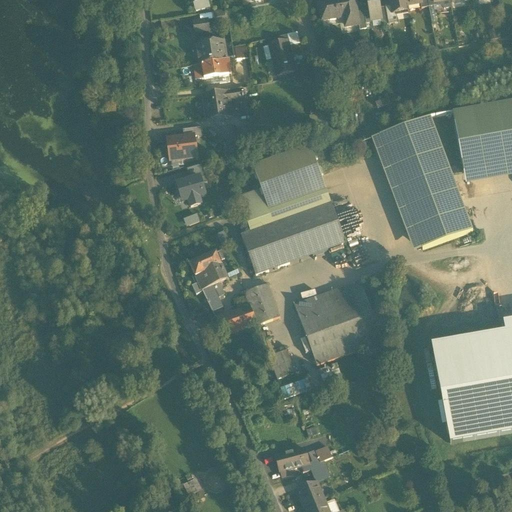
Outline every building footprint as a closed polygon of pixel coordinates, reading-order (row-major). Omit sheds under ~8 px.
[(344,16),(347,28),(358,26),(359,26),(357,14),(354,0),(339,0),(318,4),(322,22),(339,19),(338,17),(344,16)] [(366,0),(369,12),(371,22),(372,22),(380,21),(381,21),(379,9),(377,0),(366,0)] [(389,0),(391,7),(392,15),(396,15),(400,14),(400,10),(406,9),(406,13),(407,12),(406,7),(405,0),(389,0)] [(420,5),(421,10),(426,9),(428,9),(433,8),(436,7),(435,4),(433,0),(420,0),(421,5),(420,5)] [(391,7),(385,9),(388,26),(398,24),(396,15),(392,15),(391,7)] [(428,9),(432,26),(436,25),(433,8),(428,9)] [(382,27),(388,26),(385,9),(379,9),(381,21),(380,21),(382,27)] [(369,12),(363,13),(366,25),(372,24),(372,22),(371,22),(369,12)] [(367,31),(366,25),(363,13),(357,14),(359,26),(358,26),(360,32),(367,31)] [(193,24),(195,35),(210,33),(208,21),(193,24)] [(270,40),(272,47),(289,43),(287,36),(270,40)] [(198,65),(199,67),(201,66),(227,62),(223,43),(195,47),(196,49),(198,48),(200,65),(198,65)] [(272,62),(277,78),(296,73),(289,43),(272,47),(276,61),(272,62)] [(235,50),(236,61),(249,59),(247,48),(235,50)] [(227,62),(201,66),(204,81),(229,77),(227,62)] [(196,82),(204,81),(201,66),(199,67),(194,68),(193,68),(196,82)] [(242,98),(242,96),(241,91),(227,93),(229,104),(243,102),(242,99),(243,99),(243,98),(242,98)] [(231,117),(229,104),(227,93),(209,96),(202,97),(206,121),(207,121),(231,117)] [(376,109),(392,103),(390,98),(374,105),(376,109)] [(511,104),(452,115),(463,175),(511,165),(511,104)] [(321,124),(322,129),(332,126),(327,115),(311,118),(312,124),(319,123),(320,124),(321,124)] [(450,116),(438,116),(439,128),(446,127),(446,133),(451,133),(450,116)] [(380,138),(422,252),(472,233),(430,120),(380,138)] [(240,130),(243,146),(258,142),(255,127),(240,130)] [(183,132),(184,140),(193,138),(202,137),(201,129),(183,132)] [(170,157),(171,163),(196,159),(193,138),(184,140),(168,142),(169,147),(166,148),(167,157),(170,157)] [(422,252),(380,138),(371,141),(414,255),(422,252)] [(226,144),(227,154),(233,153),(237,152),(235,142),(226,144)] [(252,169),(261,192),(268,213),(326,191),(310,148),(252,169)] [(511,165),(463,175),(466,186),(511,177),(511,165)] [(187,171),(190,182),(199,179),(201,186),(207,184),(202,166),(187,171)] [(189,202),(191,209),(200,206),(198,199),(205,197),(201,186),(199,179),(190,182),(178,186),(183,204),(189,202)] [(331,206),(326,191),(268,213),(261,192),(238,200),(251,235),(252,235),(250,227),(273,219),(275,226),(331,206)] [(331,206),(275,226),(273,219),(250,227),(252,235),(251,235),(241,239),(255,278),(346,245),(331,206)] [(197,217),(186,222),(189,228),(199,224),(197,217)] [(224,233),(217,237),(223,251),(231,248),(224,233)] [(224,251),(216,255),(219,263),(228,260),(224,251)] [(221,267),(219,263),(216,255),(190,267),(195,279),(221,267)] [(202,293),(211,289),(216,287),(219,285),(234,278),(231,269),(224,272),(221,267),(195,279),(198,285),(202,293)] [(495,274),(395,293),(405,344),(505,324),(495,274)] [(294,307),(317,368),(382,344),(360,283),(294,307)] [(202,293),(198,285),(195,287),(192,288),(196,297),(202,294),(202,293)] [(217,289),(216,287),(211,289),(217,300),(218,299),(218,300),(224,297),(220,288),(217,289)] [(245,295),(246,299),(257,328),(280,319),(267,287),(245,295)] [(212,314),(212,315),(213,314),(223,309),(218,300),(218,299),(217,300),(211,289),(202,293),(202,294),(212,314)] [(225,339),(257,328),(246,299),(235,303),(238,312),(216,320),(215,320),(216,321),(225,340),(225,339)] [(511,335),(431,351),(449,446),(511,433),(511,335)] [(269,351),(283,347),(281,343),(268,346),(269,351)] [(269,359),(277,382),(295,375),(287,353),(269,359)] [(322,381),(324,387),(342,381),(336,365),(319,372),(321,378),(323,377),(324,381),(322,381)] [(435,391),(431,368),(427,369),(431,392),(435,391)] [(306,379),(279,390),(283,402),(310,391),(306,379)] [(305,431),(308,438),(316,435),(314,428),(305,431)] [(315,454),(320,465),(332,460),(327,449),(315,454)] [(280,474),(282,479),(291,477),(289,472),(301,468),(303,475),(310,473),(309,469),(308,467),(304,451),(276,459),(280,474)] [(311,473),(315,483),(329,477),(324,463),(309,469),(310,473),(311,473)] [(196,481),(183,488),(189,499),(202,492),(196,481)] [(296,493),(303,509),(323,501),(316,484),(316,485),(296,493)] [(327,511),(323,501),(303,509),(304,511),(327,511)]
